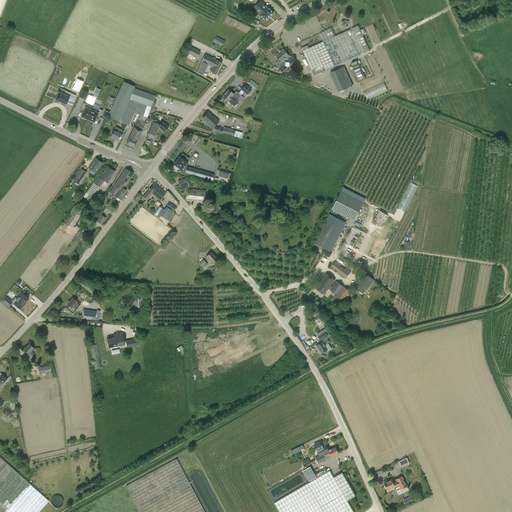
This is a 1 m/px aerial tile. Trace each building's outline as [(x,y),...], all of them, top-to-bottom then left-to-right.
[(274,13),(268,7),(267,8),(261,1),(254,8),(261,14),(260,15),(266,21),(274,13)] [(314,75),(335,66),(369,50),(363,35),(360,30),(358,25),(335,36),(331,28),(319,33),(323,42),(309,48),(308,45),(302,48),(314,75)] [(223,46),(225,40),(216,36),(214,42),(223,46)] [(192,61),(194,57),(197,58),(201,51),(191,47),(186,58),(192,61)] [(286,62),(284,60),(290,56),(284,49),(276,55),(281,62),(280,63),(279,61),(275,64),(282,72),(286,69),(284,67),(285,66),(286,62)] [(216,74),(222,63),(215,59),(205,54),(196,71),(203,75),(208,65),(211,67),(209,70),(216,74)] [(293,55),(292,56),(288,60),(287,60),(291,64),(297,60),(293,55)] [(338,92),(353,85),(344,66),(330,73),(338,92)] [(134,113),(140,115),(143,116),(147,105),(151,107),(155,95),(134,88),(130,99),(129,99),(135,86),(123,81),(109,112),(107,116),(112,118),(128,126),(134,113)] [(384,83),(364,92),(367,99),(387,90),(384,83)] [(245,85),(241,89),(247,94),(251,89),(245,85)] [(82,89),(79,96),(85,99),(88,92),(82,89)] [(227,102),(228,101),(234,106),(239,101),(238,100),(239,99),(238,99),(241,95),(236,91),(234,94),(228,89),(221,97),(227,102)] [(59,91),(55,99),(66,104),(68,99),(74,101),(76,95),(66,90),(64,94),(59,91)] [(244,113),(248,104),(243,102),(239,112),(244,113)] [(83,103),(80,109),(83,111),(81,116),(82,117),(85,119),(85,118),(87,119),(93,108),(86,105),(87,104),(83,103)] [(93,108),(87,119),(90,120),(89,121),(93,122),(94,122),(96,116),(99,118),(102,111),(99,110),(93,108)] [(212,129),(219,121),(214,116),(213,117),(208,112),(202,119),(207,124),(212,129)] [(140,115),(134,127),(126,144),(129,146),(129,147),(133,149),(134,148),(142,131),(143,128),(147,130),(150,119),(143,116),(140,115)] [(164,132),(168,127),(162,122),(160,125),(156,123),(158,118),(158,116),(154,115),(154,117),(151,116),(150,121),(153,122),(152,124),(154,125),(154,126),(158,128),(158,127),(164,132)] [(148,133),(155,136),(158,128),(154,126),(154,125),(152,124),(148,133)] [(241,138),(242,133),(232,130),(233,129),(224,127),(223,129),(216,126),(214,131),(222,133),(234,136),(241,138)] [(118,140),(120,134),(122,135),(124,131),(116,127),(111,136),(118,140)] [(174,164),(179,168),(183,171),(188,163),(185,160),(179,156),(174,164)] [(95,158),(88,168),(91,170),(89,172),(94,175),(95,173),(96,173),(103,163),(95,158)] [(93,182),(89,188),(95,191),(95,192),(99,186),(100,187),(104,181),(107,183),(110,179),(111,178),(111,177),(115,172),(107,166),(103,172),(102,172),(99,177),(97,177),(94,182),(93,182)] [(185,172),(197,176),(199,170),(187,166),(185,172)] [(86,172),(81,169),(73,181),(78,184),(86,172)] [(113,194),(115,191),(116,192),(119,188),(122,190),(123,188),(124,188),(133,174),(125,169),(110,192),(113,194)] [(180,187),(188,185),(186,178),(178,181),(180,187)] [(146,200),(152,193),(160,200),(165,193),(154,184),(143,197),(146,200)] [(110,200),(114,202),(117,197),(120,199),(126,191),(123,189),(124,188),(123,188),(122,190),(119,188),(116,192),(115,191),(113,194),(114,195),(110,200)] [(204,201),(205,190),(187,189),(186,199),(192,200),(197,200),(197,201),(204,201)] [(332,209),(354,221),(364,203),(341,191),(332,209)] [(173,212),(176,207),(169,202),(166,207),(173,212)] [(75,207),(70,213),(75,216),(79,209),(75,207)] [(159,214),(158,214),(161,216),(168,220),(173,212),(166,207),(164,209),(162,208),(159,214)] [(64,223),(68,226),(75,216),(70,213),(64,223)] [(101,223),(105,217),(101,214),(97,220),(101,223)] [(346,223),(332,215),(329,214),(314,243),(317,245),(331,252),(346,223)] [(77,236),(82,240),(85,235),(84,234),(81,232),(80,232),(77,236)] [(205,258),(208,261),(209,260),(212,263),(217,259),(211,252),(206,257),(205,258)] [(204,268),(207,264),(203,259),(199,262),(204,268)] [(341,265),(335,261),(331,266),(346,277),(350,272),(345,268),(344,269),(340,266),(341,265)] [(324,294),(328,288),(330,290),(338,296),(343,300),(345,297),(346,298),(350,294),(348,293),(350,291),(344,287),(336,281),(332,286),(331,285),(335,280),(326,273),(315,287),(324,294)] [(367,274),(357,288),(363,293),(366,288),(367,289),(374,279),(367,274)] [(25,303),(28,299),(21,293),(16,299),(17,300),(14,304),(20,309),(25,303)] [(6,296),(2,301),(3,301),(3,302),(9,307),(13,302),(7,297),(6,296)] [(73,313),(80,304),(73,298),(70,301),(69,300),(67,302),(68,303),(67,304),(69,305),(66,308),(73,313)] [(82,318),(79,317),(79,318),(99,320),(100,311),(83,309),(82,318)] [(320,319),(316,322),(320,329),(324,326),(320,319)] [(317,334),(322,343),(317,346),(321,353),(327,350),(328,351),(331,349),(331,347),(328,343),(330,342),(327,339),(327,338),(330,336),(325,328),(317,334)] [(114,337),(107,339),(108,347),(125,344),(124,343),(122,332),(113,334),(114,337)] [(126,342),(126,343),(127,347),(138,345),(137,338),(126,341),(126,342)] [(32,357),(34,354),(32,351),(34,348),(29,343),(23,349),(28,354),(29,354),(32,357)] [(102,367),(99,352),(90,354),(93,368),(102,367)] [(42,375),(45,375),(45,373),(51,372),(50,365),(38,367),(39,374),(42,373),(42,375)] [(325,453),(329,452),(328,450),(326,445),(316,450),(319,456),(324,454),(325,453)] [(305,449),(303,446),(292,451),(293,454),(305,449)] [(329,452),(325,453),(327,457),(330,455),(331,457),(339,453),(336,447),(332,449),(332,448),(328,450),(329,452)] [(11,452),(16,456),(20,452),(15,448),(11,452)] [(324,454),(319,456),(315,458),(318,463),(327,459),(324,454)] [(0,457),(0,511),(38,511),(49,501),(0,457)] [(401,467),(410,463),(407,458),(398,462),(401,467)] [(204,511),(176,459),(126,486),(139,511),(204,511)] [(322,470),(315,474),(310,466),(303,471),(309,481),(317,477),(317,478),(274,503),(279,511),(353,511),(347,501),(356,496),(342,472),(334,477),(331,473),(332,472),(331,471),(330,471),(330,470),(324,474),(322,470)] [(388,490),(393,488),(395,491),(397,490),(397,491),(401,489),(407,487),(403,477),(396,479),(393,481),(392,479),(388,481),(388,482),(385,483),(384,483),(388,490)] [(60,507),(61,506),(62,506),(62,505),(63,504),(63,503),(63,502),(63,501),(63,499),(62,498),(61,497),(60,496),(59,496),(58,495),(57,495),(56,496),(55,496),(54,496),(53,497),(52,498),(52,499),(51,500),(51,501),(51,502),(51,503),(52,504),(52,505),(53,506),(54,507),(55,507),(56,507),(57,508),(58,508),(59,507),(60,507)]
